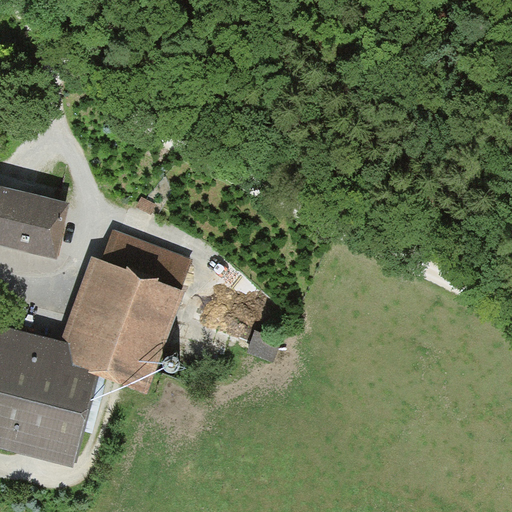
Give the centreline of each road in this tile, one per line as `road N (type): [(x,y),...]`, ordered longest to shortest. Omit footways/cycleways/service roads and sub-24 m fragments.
road 1 (track): [(511,308),(201,157),(53,48),(16,0)]
road 2 (track): [(277,198),(511,12)]
road 3 (track): [(65,261),(82,186),(49,103),(53,48)]
